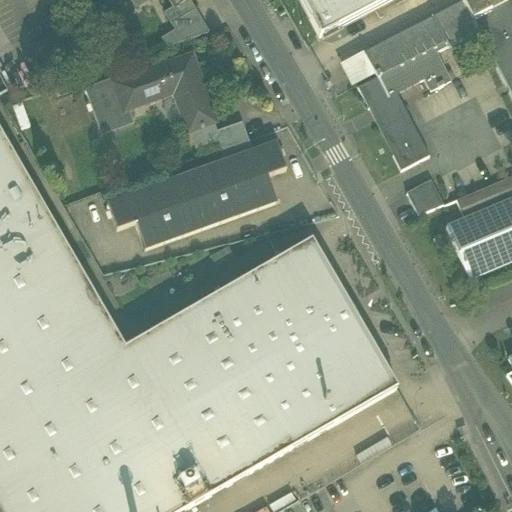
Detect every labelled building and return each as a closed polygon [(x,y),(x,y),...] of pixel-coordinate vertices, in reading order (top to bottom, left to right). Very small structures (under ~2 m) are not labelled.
[(151,0),(166,0),(172,8),(174,11),(188,2),(190,0),(128,0),(134,10),(151,0)] [(295,0),(316,40),(393,0),(295,0)] [(511,0),(464,0),(460,3),(461,5),(471,23),(472,23),(478,34),(511,96),(511,0)] [(194,13),(188,2),(174,11),(172,8),(163,15),(170,27),(194,13)] [(449,50),(478,34),(472,23),(471,23),(461,5),(432,20),(449,50)] [(170,27),(181,45),(207,35),(194,13),(170,27)] [(446,52),(449,50),(432,20),(431,17),(429,18),(431,21),(365,56),(363,53),(362,54),(374,77),(376,80),(411,62),(422,82),(429,95),(449,84),(434,56),(445,50),(446,52)] [(351,89),(374,77),(362,54),(339,66),(351,89)] [(395,97),(422,82),(411,62),(376,80),(356,91),(401,173),(428,159),(395,97)] [(172,96),(187,136),(213,126),(191,68),(181,72),(177,63),(120,85),(112,88),(123,116),(172,96)] [(82,93),(98,134),(125,123),(123,116),(112,88),(120,85),(118,79),(82,93)] [(29,129),(21,105),(11,109),(19,132),(29,129)] [(217,135),(213,126),(187,136),(195,155),(219,153),(212,137),(217,135)] [(212,137),(219,153),(247,143),(240,126),(217,135),(212,137)] [(0,137),(0,511),(188,511),(396,392),(311,244),(124,352),(0,137)] [(219,153),(224,165),(251,155),(247,144),(219,153)] [(276,146),(251,155),(224,165),(106,207),(116,234),(134,227),(267,180),(285,173),(276,146)] [(511,179),(455,203),(463,222),(511,201),(511,179)] [(276,206),(267,180),(134,227),(144,253),(276,206)] [(406,196),(418,219),(443,208),(430,184),(406,196)] [(511,201),(463,222),(444,230),(468,286),(511,266),(511,201)] [(227,248),(209,258),(215,270),(234,260),(227,248)]
